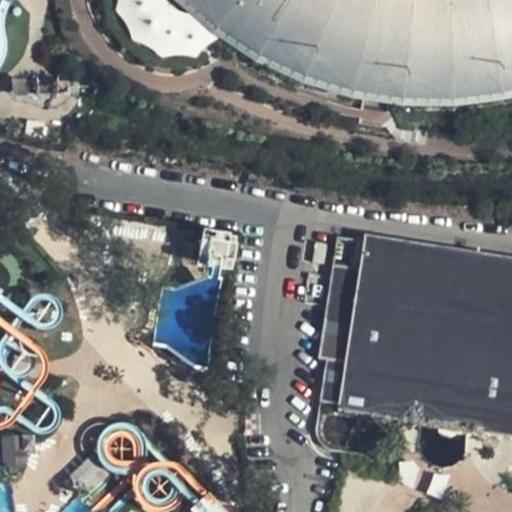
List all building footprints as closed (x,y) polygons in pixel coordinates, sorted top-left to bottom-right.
[(511,0),(165,0),(168,4),(207,37),(224,48),(250,65),(296,87),(345,102),(375,107),(395,110),(446,111),(498,104),(511,100),(511,0)] [(238,237),(206,232),(201,266),(233,271),(238,237)] [(511,262),(391,245),(362,241),(361,246),(334,242),(329,275),(318,357),(317,363),(323,364),(323,369),(322,371),(318,405),(337,407),(337,413),(380,419),(412,424),(423,426),(452,430),(465,432),(473,433),(511,439),(511,262)] [(327,246),(317,244),(313,261),(323,263),(327,246)] [(6,436),(9,464),(18,470),(25,460),(22,435),(6,436)] [(91,458),(78,471),(81,475),(77,483),(88,487),(103,469),(91,458)] [(196,509),(192,511),(230,511),(216,496),(209,503),(206,500),(205,501),(196,509)]
